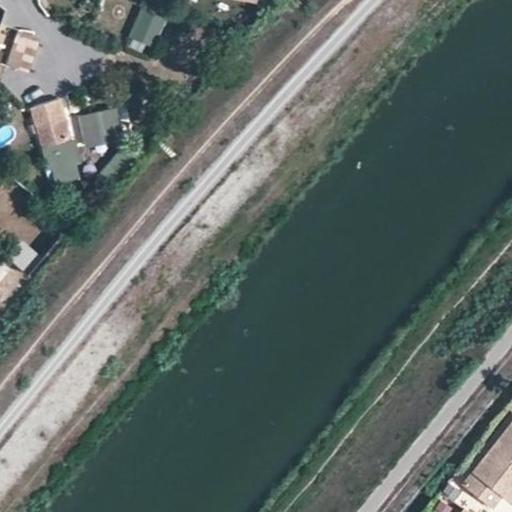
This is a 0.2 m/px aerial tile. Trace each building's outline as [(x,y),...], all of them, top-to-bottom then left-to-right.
[(11,32),(10,70),(35,71),(36,33),(11,32)] [(141,40),(135,55),(149,61),(155,45),(141,40)] [(54,108),(52,103),(34,108),(35,110),(37,118),(38,120),(40,126),(57,122),(52,108),(54,108)] [(81,113),(83,145),(121,142),(118,110),(81,113)] [(68,142),(62,122),(57,123),(57,122),(40,126),(40,128),(36,130),(41,148),(43,148),(66,142),(68,142)] [(43,148),(49,173),(72,167),(66,142),(43,148)] [(0,305),(18,285),(0,268),(0,305)] [(511,417),(462,482),(491,505),(501,493),(508,498),(511,492),(511,417)] [(511,511),(511,506),(511,504),(496,502),(494,511),(511,511)]
